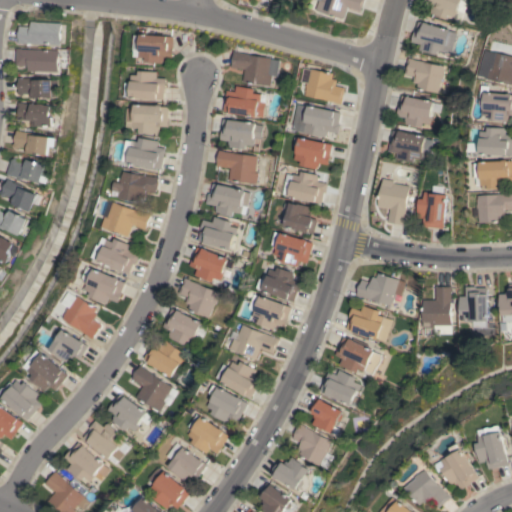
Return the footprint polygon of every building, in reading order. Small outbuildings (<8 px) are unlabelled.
[(364,0),(361,11),(348,6),(344,18),(317,10),(321,0),(364,0)] [(448,15),(447,19),(430,12),(433,5),(430,3),(430,0),(468,0),(464,13),(458,10),(455,17),(448,15)] [(23,43),(19,43),(19,37),(18,37),(19,32),(19,26),(31,26),(31,21),(36,21),(36,22),(62,23),(61,45),(23,43)] [(451,53),(445,51),(445,52),(438,50),(437,54),(419,50),(421,44),(411,41),(414,31),(415,31),(418,21),(424,23),(424,22),(429,23),(429,24),(450,29),(450,31),(456,32),(451,53)] [(141,35),(141,34),(174,36),(173,47),(174,47),(173,57),(164,57),(164,59),(163,61),(163,63),(146,62),(146,57),(139,57),(140,49),(133,49),(134,35),(141,35)] [(28,71),(28,65),(16,65),(17,48),(22,48),(22,49),(60,50),(59,72),(28,71)] [(269,74),(272,75),(270,86),(242,81),(244,69),(230,67),(233,50),(239,51),(239,52),(249,54),(272,58),(269,74)] [(511,85),(478,76),(485,50),(496,52),(511,56),(511,85)] [(408,57),(413,58),(413,59),(424,61),(424,62),(444,66),(443,69),(444,69),(443,74),(442,79),(441,79),(439,92),(417,88),(418,83),(413,82),(414,76),(405,74),(408,57)] [(342,104),(336,102),(325,99),(306,95),(307,92),(306,92),(307,87),(306,87),(307,83),(302,81),(304,67),(312,69),(312,68),(334,73),(332,78),(337,79),(336,85),(345,87),(342,104)] [(158,71),(157,77),(167,78),(166,88),(165,88),(165,99),(158,99),(158,100),(153,100),(153,99),(131,98),(131,96),(125,96),(126,82),(131,83),(132,74),(139,75),(140,70),(158,71)] [(22,96),(18,92),(19,90),(19,88),(18,88),(18,83),(19,83),(19,77),(24,77),(24,78),(36,78),(36,79),(59,79),(60,96),(54,96),(54,97),(31,98),(31,93),(25,93),(22,96)] [(255,88),(254,93),(261,94),(261,93),(266,94),(266,95),(265,100),(266,100),(263,117),(257,115),(256,117),(234,113),(234,114),(230,113),(230,112),(223,111),(227,90),(235,91),(236,85),(255,88)] [(490,120),(490,115),(483,115),(484,106),(482,106),(481,103),(482,93),(486,93),(486,92),(508,94),(508,93),(511,93),(511,114),(510,114),(509,122),(490,120)] [(405,120),(405,117),(397,116),(399,106),(401,95),(434,101),(433,102),(441,104),(439,112),(433,111),(430,124),(423,122),(423,127),(406,123),(406,122),(405,120)] [(18,102),(39,104),(40,103),(46,104),(46,105),(52,105),(52,107),(56,107),(55,114),(52,114),(51,117),(54,117),(53,127),(43,126),(32,125),(32,120),(17,119),(18,102)] [(136,108),(136,104),(158,105),(158,104),(163,105),(163,106),(169,106),(168,126),(160,126),(160,133),(141,132),(141,128),(127,127),(128,108),(136,108)] [(327,135),(326,137),(293,129),(299,104),(309,106),(309,105),(341,112),(339,123),(341,124),(339,133),(329,131),(328,134),(327,135)] [(229,140),(221,140),(223,119),(256,123),(256,124),(263,125),(262,138),(255,138),(254,145),(247,145),(246,149),(230,147),(230,145),(229,144),(229,140)] [(511,154),(481,154),(481,137),(482,137),(483,131),(488,131),(488,127),(506,127),(505,129),(507,131),(507,134),(511,134),(511,154)] [(17,150),(13,144),(16,142),(16,141),(15,141),(16,135),(17,135),(17,130),(22,130),(22,131),(34,132),(33,135),(51,137),(58,138),(57,146),(53,146),(52,155),(49,154),(49,155),(26,152),(26,147),(21,147),(17,150)] [(396,158),(397,153),(388,151),(392,130),(399,131),(399,130),(404,131),(404,132),(426,136),(425,137),(428,138),(427,146),(430,147),(429,152),(423,151),(422,159),(415,158),(414,162),(396,158)] [(128,140),(133,141),(133,140),(140,141),(141,137),(159,141),(158,146),(167,148),(163,169),(156,168),(156,169),(151,168),(151,167),(130,163),(130,162),(124,161),(128,140)] [(318,167),(318,169),(301,165),(302,161),(295,159),(296,152),(298,152),(301,137),(327,142),(327,143),(333,144),(330,155),(331,155),(329,164),(320,163),(320,166),(318,167)] [(217,166),(219,150),(225,150),(225,151),(235,152),(235,153),(257,156),(255,172),(258,172),(256,184),(229,180),(230,168),(217,166)] [(24,163),(25,158),(47,165),(42,182),(25,177),(25,178),(22,178),(13,175),(13,176),(7,174),(12,160),(16,158),(17,161),(24,163)] [(504,161),(504,160),(508,160),(508,161),(511,161),(511,182),(508,182),(508,188),(489,189),(489,188),(483,189),(483,185),(482,185),(478,185),(478,177),(476,177),(475,163),(481,163),(481,162),(504,161)] [(116,181),(121,182),(122,178),(123,174),(124,174),(125,171),(155,176),(160,177),(159,180),(160,181),(159,189),(158,189),(157,193),(148,191),(147,198),(143,197),(142,202),(120,198),(120,197),(113,196),(116,181)] [(318,181),(328,183),(326,192),(324,192),(322,203),(290,196),(290,195),(284,194),(287,181),(286,181),(287,173),(294,175),(294,174),(301,175),(302,171),(318,174),(318,176),(319,177),(318,181)] [(383,178),(384,178),(384,179),(394,180),(393,183),(409,186),(405,207),(406,207),(404,219),(403,224),(387,222),(390,208),(378,206),(383,178)] [(3,197),(1,191),(4,190),(4,189),(6,183),(7,183),(9,179),(13,180),(13,181),(24,185),(23,188),(39,195),(32,211),(11,202),(13,197),(7,195),(3,197)] [(246,214),(234,212),(233,216),(215,212),(216,205),(207,203),(209,193),(211,194),(213,183),(245,190),(245,192),(250,193),(246,214)] [(423,226),(424,218),(417,218),(419,198),(423,199),(424,191),(430,192),(430,193),(446,195),(444,217),(445,217),(445,222),(444,222),(443,228),(423,226)] [(480,207),(478,208),(478,204),(479,204),(478,199),(479,198),(479,195),(500,194),(500,193),(510,193),(510,192),(511,192),(511,209),(506,209),(506,216),(502,216),(503,221),(480,222),(480,207)] [(134,224),(130,236),(103,226),(107,216),(110,217),(115,201),(136,209),(137,209),(147,213),(147,212),(152,214),(147,229),(134,224)] [(314,233),(309,232),(309,233),(305,232),(305,231),(285,226),(286,223),(285,222),(286,215),(288,216),(289,211),(288,211),(291,202),(299,204),(300,204),(311,207),(309,216),(313,217),(313,218),(318,219),(314,233)] [(6,213),(8,208),(29,219),(21,235),(6,227),(4,229),(0,226),(0,206),(1,210),(6,213)] [(209,244),(204,243),(205,242),(199,240),(202,230),(200,229),(203,219),(213,222),(214,216),(232,221),(231,226),(238,228),(236,235),(235,235),(231,250),(209,244)] [(308,263),(299,260),(298,266),(280,261),(281,256),(274,254),(277,247),(278,247),(282,232),(304,239),(304,238),(308,240),(308,241),(314,243),(308,263)] [(0,258),(0,234),(2,236),(4,237),(4,236),(10,239),(10,240),(15,243),(14,245),(21,248),(17,256),(13,254),(8,263),(0,258)] [(93,257),(98,244),(100,245),(104,237),(115,242),(117,238),(132,245),(131,246),(132,248),(131,251),(140,255),(136,264),(134,263),(130,273),(100,260),(93,257)] [(231,268),(225,266),(223,273),(224,273),(221,280),(214,278),(213,282),(195,275),(197,268),(190,265),(197,246),(203,249),(203,247),(208,249),(208,250),(228,258),(228,260),(233,262),(231,268)] [(90,296),(92,292),(86,289),(89,281),(83,279),(89,266),(96,269),(96,268),(116,277),(117,276),(121,278),(120,280),(126,282),(122,292),(123,292),(119,302),(110,298),(108,304),(90,296)] [(293,279),(303,282),(300,291),(298,291),(294,301),(263,290),(268,276),(267,275),(270,268),(277,271),(278,267),(294,272),(294,274),(294,276),(293,279)] [(394,293),(396,294),(394,298),(392,303),(391,302),(390,305),(385,304),(384,306),(374,303),(375,300),(372,299),(372,300),(356,295),(358,290),(359,284),(360,284),(362,279),(371,282),(373,276),(376,277),(378,273),(399,279),(394,293)] [(185,277),(190,279),(190,280),(200,284),(199,284),(218,292),(217,294),(218,295),(216,299),(217,300),(215,304),(214,304),(209,317),(188,309),(190,304),(185,302),(187,296),(179,293),(185,277)] [(511,283),(511,321),(502,322),(502,315),(501,315),(500,306),(499,294),(506,294),(505,291),(508,291),(508,289),(509,289),(509,284),(511,283)] [(423,299),(436,299),(436,285),(452,285),(451,292),(451,302),(450,302),(450,325),(434,325),(434,328),(423,327),(423,299)] [(459,296),(465,296),(465,286),(475,286),(475,287),(486,287),(486,293),(488,293),(488,298),(487,298),(486,328),(472,327),(472,322),(464,322),(464,315),(459,315),(459,296)] [(285,327),(277,324),(276,327),(274,327),(274,329),(258,324),(259,319),(253,317),(255,309),(250,308),(255,294),(261,296),(287,305),(286,305),(292,307),(285,327)] [(79,295),(98,308),(95,312),(98,314),(95,319),(102,324),(99,329),(100,330),(97,334),(96,334),(93,339),(89,336),(90,335),(80,329),(64,318),(66,316),(65,315),(68,311),(68,310),(70,307),(71,307),(79,295)] [(357,332),(357,333),(352,331),(352,330),(346,328),(350,318),(348,317),(352,307),(360,310),(362,305),(380,311),(379,315),(386,317),(383,325),(378,339),(357,332)] [(172,308),(178,311),(178,310),(183,312),(182,313),(208,325),(204,334),(198,331),(195,338),(196,338),(193,344),(187,340),(185,344),(168,336),(171,330),(163,326),(172,308)] [(274,353),(261,348),(256,359),(230,349),(234,338),(237,339),(243,324),(265,333),(274,337),(274,336),(280,338),(274,353)] [(81,358),(77,356),(75,355),(73,358),(71,356),(67,362),(58,355),(58,354),(51,349),(56,341),(57,341),(58,339),(58,338),(57,336),(60,332),(62,331),(63,332),(65,329),(82,341),(82,340),(86,342),(85,343),(89,346),(81,358)] [(344,336),(349,339),(350,338),(354,340),(354,341),(374,350),(374,351),(381,355),(381,358),(380,362),(375,368),(374,371),(372,374),(364,370),(364,371),(358,369),(357,372),(339,365),(342,358),(335,354),(344,336)] [(152,365),(148,362),(149,361),(144,358),(155,340),(162,345),(166,340),(181,351),(179,354),(185,358),(181,365),(185,368),(176,381),(153,365),(152,365)] [(56,390),(50,385),(46,390),(31,378),(34,375),(28,370),(33,364),(34,365),(44,353),(61,367),(65,370),(64,371),(69,375),(56,390)] [(251,398),(246,395),(245,396),(241,393),(222,382),(230,368),(229,367),(233,361),(239,364),(241,361),(257,370),(254,375),(262,379),(251,398)] [(169,405),(165,403),(160,411),(157,410),(156,411),(151,408),(152,407),(136,396),(142,385),(132,379),(134,375),(133,375),(138,368),(140,365),(145,368),(144,368),(153,374),(153,375),(172,386),(172,387),(178,391),(169,405)] [(330,395),(329,396),(325,394),(325,393),(320,390),(329,371),(336,375),(339,369),(356,377),(354,381),(360,384),(357,391),(356,391),(350,405),(330,395)] [(29,420),(24,416),(23,417),(19,413),(20,413),(3,398),(13,387),(12,386),(18,380),(23,385),(26,381),(40,394),(36,398),(42,404),(29,420)] [(211,413),(214,410),(207,406),(211,400),(212,400),(215,395),(210,392),(214,384),(219,387),(220,386),(239,397),(239,396),(243,399),(243,400),(248,403),(238,421),(232,417),(228,423),(211,413)] [(115,415),(108,410),(114,402),(121,393),(147,412),(138,425),(139,426),(135,431),(129,427),(126,430),(113,420),(114,419),(113,417),(115,415)] [(312,424),(315,418),(313,417),(314,414),(312,413),(313,412),(309,410),(315,397),(320,399),(320,398),(324,401),(342,411),(341,414),(342,417),(340,420),(338,421),(337,423),(337,424),(336,426),(335,426),(331,433),(323,429),(322,429),(312,424)] [(19,419),(24,422),(17,432),(18,432),(12,439),(5,434),(3,437),(2,437),(1,439),(0,438),(0,403),(20,418),(19,419)] [(197,414),(202,417),(202,416),(221,429),(221,428),(225,431),(224,432),(230,436),(224,445),(218,454),(210,448),(207,453),(192,442),(195,439),(189,434),(193,429),(189,426),(197,414)] [(108,424),(108,423),(121,434),(119,437),(124,442),(118,449),(124,454),(119,460),(112,455),(109,459),(84,437),(91,429),(90,428),(96,420),(104,427),(106,424),(108,424)] [(301,450),(297,448),(301,442),(292,438),(294,434),(298,426),(298,427),(300,423),(304,425),(304,426),(314,431),(314,432),(331,441),(329,444),(330,444),(328,448),(328,449),(326,453),(332,456),(325,469),(298,455),(301,450)] [(490,469),(489,461),(482,462),(478,443),(482,442),(480,430),(487,428),(487,429),(488,428),(491,427),(492,428),(496,427),(497,426),(500,425),(501,426),(502,432),(503,431),(508,453),(509,453),(510,458),(508,458),(510,465),(490,469)] [(68,468),(72,464),(64,457),(71,450),(72,450),(79,442),(83,446),(84,445),(88,448),(88,449),(105,463),(104,464),(110,469),(104,476),(98,471),(94,475),(95,475),(90,481),(85,477),(82,480),(68,468)] [(178,442),(184,447),(185,447),(201,459),(208,464),(205,468),(206,468),(201,475),(200,474),(198,477),(196,475),(195,476),(193,474),(192,476),(189,475),(185,480),(175,472),(176,471),(169,466),(174,461),(167,455),(178,442)] [(126,447),(120,443),(109,460),(116,464),(126,447)] [(471,483),(472,484),(462,489),(458,481),(453,484),(444,468),(447,466),(444,460),(455,453),(452,448),(459,443),(463,449),(464,448),(475,468),(476,467),(478,471),(477,472),(480,478),(471,483)] [(295,489),(278,478),(270,474),(273,470),(272,470),(277,463),(280,465),(282,462),(287,464),(292,457),(302,463),(301,464),(309,469),(305,475),(308,484),(303,491),(298,492),(297,486),(295,489)] [(158,467),(164,472),(166,470),(182,485),(183,485),(187,488),(186,489),(191,493),(178,508),(172,503),(167,509),(153,496),(156,493),(150,488),(154,483),(149,478),(158,467)] [(439,508),(434,501),(429,505),(426,501),(422,505),(407,488),(419,478),(417,476),(420,474),(421,474),(425,471),(425,472),(428,469),(440,484),(441,483),(448,493),(449,492),(451,495),(452,497),(439,508)] [(60,511),(47,501),(55,492),(45,483),(55,470),(60,474),(59,475),(67,481),(66,481),(84,496),(84,497),(90,502),(84,510),(78,505),(74,509),(76,511),(75,511),(60,511)] [(267,482),(271,485),(271,484),(275,486),(275,487),(292,499),(289,502),(290,503),(291,505),(289,509),(286,509),(285,508),(282,511),(265,511),(260,508),(264,503),(262,501),(263,499),(262,498),(262,497),(258,494),(267,482)] [(141,495),(144,497),(145,497),(161,511),(162,511),(124,511),(121,509),(131,505),(141,495)] [(390,511),(391,511),(401,500),(415,511),(390,511)]
